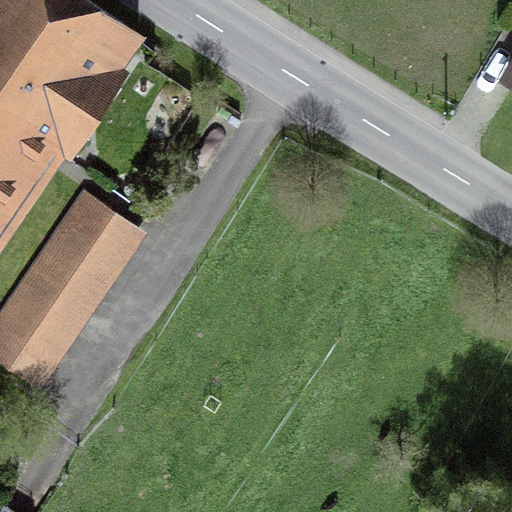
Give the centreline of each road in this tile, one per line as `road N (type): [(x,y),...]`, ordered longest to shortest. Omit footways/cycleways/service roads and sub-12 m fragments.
road 1 (unknown): [(31,481),(94,391),(283,72)]
road 2 (tertiary): [(166,0),(511,214)]
